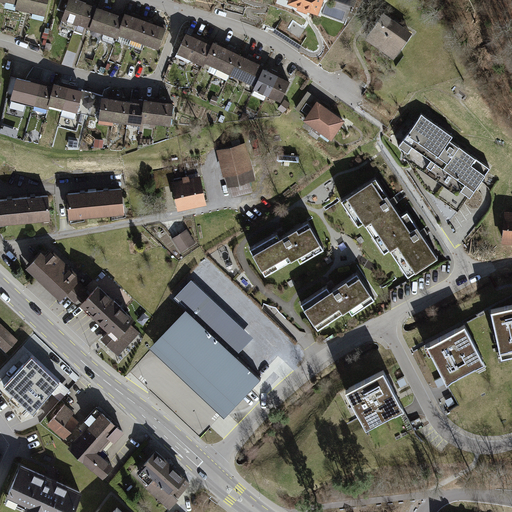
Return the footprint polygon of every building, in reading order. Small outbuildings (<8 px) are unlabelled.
[(0,0),(16,4),(15,8),(45,15),(48,0),(0,0)] [(64,12),(68,0),(60,0),(58,9),(64,12)] [(89,4),(81,0),(68,0),(64,12),(60,26),(75,31),(78,24),(87,27),(90,28),(93,35),(97,37),(102,35),(104,32),(111,34),(117,37),(119,35),(159,49),(167,27),(159,25),(143,19),(134,16),(126,13),(125,16),(115,12),(107,10),(89,4)] [(322,0),(287,0),(286,3),(317,14),(322,0)] [(357,0),(327,0),(322,15),(345,23),(351,6),(354,8),(357,0)] [(226,1),(223,10),(243,15),(246,6),(226,1)] [(411,33),(383,13),(364,38),(393,58),(411,33)] [(282,20),(275,29),(300,47),(307,37),(282,20)] [(194,36),(187,33),(178,53),(203,65),(205,62),(219,69),(216,75),(228,80),(231,74),(255,86),(254,88),(281,102),(291,81),(283,77),(272,72),(264,68),(265,65),(258,61),(247,57),(233,50),(223,45),(214,41),(212,45),(205,42),(194,36)] [(13,95),(17,79),(12,77),(7,94),(13,95)] [(12,100),(35,106),(47,109),(48,105),(63,109),(89,116),(99,119),(99,120),(114,122),(128,124),(127,130),(141,131),(142,122),(157,124),(171,126),(174,103),(165,102),(160,101),(152,100),(145,99),(145,103),(137,102),(131,101),(124,100),(117,99),(111,98),(103,97),(104,95),(95,93),(75,88),(69,87),(63,85),(54,83),(53,87),(45,84),(41,83),(34,82),(18,77),(17,79),(13,95),(12,100)] [(305,115),(316,100),(318,98),(308,90),(295,107),(305,115)] [(285,100),(278,109),(284,113),(291,104),(285,100)] [(344,120),(316,100),(305,115),(303,119),(331,139),(344,120)] [(244,112),(240,120),(249,120),(250,114),(244,112)] [(454,136),(422,113),(398,145),(407,152),(403,157),(407,159),(425,189),(458,213),(477,185),(490,168),(451,140),(454,136)] [(4,125),(1,134),(10,137),(13,128),(4,125)] [(104,140),(95,139),(94,147),(103,148),(104,140)] [(247,143),(218,150),(228,187),(231,187),(250,182),(257,180),(247,143)] [(0,168),(0,176),(7,180),(12,170),(2,165),(0,168)] [(173,167),(153,171),(156,188),(169,185),(169,181),(175,180),(173,167)] [(182,181),(173,183),(178,208),(206,202),(201,177),(191,180),(190,180),(189,176),(182,178),(183,181),(182,181)] [(407,211),(400,216),(390,202),(375,179),(341,201),(358,226),(364,223),(384,254),(390,250),(408,277),(438,258),(422,233),(407,211)] [(250,182),(231,187),(233,197),(253,192),(250,182)] [(122,188),(67,193),(70,219),(124,213),(122,188)] [(48,194),(0,198),(0,224),(50,220),(48,194)] [(511,211),(505,211),(502,243),(511,244),(511,211)] [(276,233),(249,249),(265,276),(297,258),(300,263),(323,249),(307,222),(283,236),(279,239),(276,233)] [(187,230),(173,239),(182,253),(196,243),(187,230)] [(343,242),(338,246),(342,251),(347,247),(343,242)] [(41,251),(26,268),(59,299),(65,293),(78,279),(80,277),(51,250),(46,255),(41,251)] [(330,256),(324,260),(327,265),(333,261),(330,256)] [(326,286),(299,304),(317,330),(348,310),(351,314),(373,299),(356,274),(334,289),(330,291),(326,286)] [(78,279),(65,293),(75,303),(79,299),(83,303),(93,293),(78,279)] [(293,280),(288,283),(291,288),(296,284),(293,280)] [(176,299),(188,311),(155,345),(226,412),(253,383),(260,376),(235,353),(249,339),(190,284),(176,299)] [(136,318),(101,285),(93,293),(83,303),(82,305),(109,331),(102,339),(119,355),(140,333),(130,324),(136,318)] [(511,307),(491,312),(502,360),(511,357),(511,307)] [(18,340),(0,322),(0,345),(7,352),(18,340)] [(459,330),(427,346),(446,383),(483,364),(464,327),(459,330)] [(36,356),(7,385),(33,410),(61,381),(36,356)] [(384,373),(345,392),(365,431),(404,412),(384,373)] [(403,378),(397,381),(400,387),(406,384),(403,378)] [(441,378),(435,381),(438,387),(445,384),(441,378)] [(451,397),(445,401),(448,407),(455,404),(451,397)] [(65,404),(47,425),(64,439),(79,421),(71,415),(74,412),(65,404)] [(125,432),(97,407),(84,421),(89,425),(69,448),(104,478),(114,466),(98,452),(110,438),(115,443),(125,432)] [(191,484),(156,451),(136,473),(146,483),(144,485),(170,509),(179,499),(178,498),(191,484)] [(73,511),(82,493),(20,466),(7,496),(27,505),(24,511),(73,511)]
